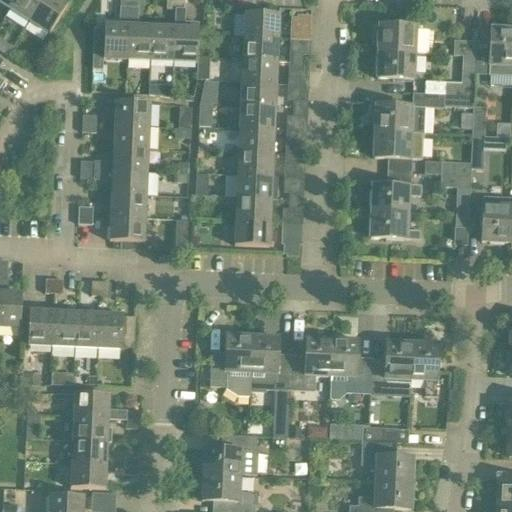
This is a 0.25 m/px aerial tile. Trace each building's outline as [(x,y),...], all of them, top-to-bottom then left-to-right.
[(0,0),(0,5),(9,11),(16,0),(0,0)] [(16,0),(9,11),(28,24),(43,0),(16,0)] [(43,0),(28,24),(49,36),(68,7),(56,0),(43,0)] [(103,54),(103,61),(126,62),(129,0),(120,0),(120,9),(119,24),(104,23),(104,30),(94,29),(93,54),(103,54)] [(129,0),(126,62),(150,63),(152,28),(137,28),(137,0),(129,0)] [(166,0),(166,11),(175,12),(175,0),(166,0)] [(173,64),(196,65),(198,25),(184,24),(185,11),(183,11),(183,0),(175,0),(175,12),(174,29),(173,64)] [(244,16),(243,40),(278,41),(279,17),(244,16)] [(311,18),(297,18),(296,27),(310,28),(311,18)] [(152,28),(150,63),(173,64),(174,29),(152,28)] [(414,56),(415,30),(378,28),(377,54),(414,56)] [(511,32),(490,31),(488,78),(511,78),(511,32)] [(432,36),(419,35),(419,62),(431,62),(432,36)] [(277,64),(278,41),(243,40),(242,62),(277,64)] [(461,87),(474,87),(476,45),(454,44),(453,58),(462,59),(461,87)] [(376,81),(413,82),(414,56),(377,54),(376,81)] [(303,57),(289,56),(289,65),(303,65),(303,57)] [(276,87),(277,64),(242,62),(241,86),(276,87)] [(289,65),(288,73),(308,74),(309,66),(303,65),(289,65)] [(241,86),(240,108),(275,110),(276,87),(241,86)] [(443,86),(442,97),(473,99),(474,87),(461,87),(443,86)] [(149,87),(148,98),(150,98),(156,99),(157,88),(149,87)] [(441,110),(472,112),(472,110),(473,99),(442,97),(441,110)] [(293,102),(293,111),(307,111),(307,103),(293,102)] [(115,104),(114,128),(149,130),(150,105),(115,104)] [(274,134),(275,110),(240,108),(239,132),(274,134)] [(423,110),(375,108),(374,135),(422,137),(423,110)] [(472,132),(471,139),(473,139),(484,139),(485,110),(472,110),(472,112),(472,116),(472,132)] [(293,111),(292,119),(306,120),(307,111),(293,111)] [(460,132),(472,132),(472,116),(460,116),(460,132)] [(82,118),(82,126),(96,127),(97,119),(82,118)] [(82,126),(81,135),(96,136),(96,127),(82,126)] [(113,151),(148,153),(149,130),(114,128),(113,151)] [(175,141),(190,141),(190,132),(175,131),(175,141)] [(239,132),(238,155),(273,157),(274,134),(239,132)] [(207,133),(206,145),(235,147),(235,135),(207,133)] [(372,161),(387,162),(421,163),(422,137),(374,135),(372,161)] [(470,166),(470,171),(483,172),(484,139),(473,139),(471,139),(470,166)] [(285,149),(285,157),(299,158),(299,149),(285,149)] [(80,164),(80,173),(147,176),(148,153),(113,151),(112,164),(94,164),(94,165),(80,164)] [(238,155),(237,178),(272,180),(273,157),(238,155)] [(284,166),(298,167),(299,158),(285,157),(284,166)] [(188,166),(178,165),(178,175),(188,176),(188,166)] [(440,178),(470,179),(470,171),(470,166),(440,165),(440,178)] [(111,197),(146,199),(147,176),(80,173),(79,181),(93,182),(93,183),(111,183),(111,197)] [(176,184),(186,185),(186,177),(176,177),(176,184)] [(235,201),(271,203),(277,203),(278,180),(272,180),(237,178),(235,201)] [(439,190),(457,191),(470,191),(470,179),(440,178),(439,190)] [(371,188),(370,214),(406,216),(407,198),(419,199),(420,188),(408,187),(408,189),(371,188)] [(457,191),(454,231),(467,232),(470,191),(457,191)] [(289,195),(288,203),(302,204),(303,195),(289,195)] [(111,197),(110,220),(145,222),(146,199),(111,197)] [(483,199),(481,244),(507,246),(509,209),(496,208),(497,200),(483,199)] [(235,201),(234,224),(269,226),(271,203),(235,201)] [(288,203),(288,212),(302,213),(302,204),(288,203)] [(78,210),(78,219),(92,219),(92,210),(78,210)] [(406,216),(370,214),(369,241),(419,243),(419,233),(406,233),(406,216)] [(78,219),(77,227),(92,228),(92,219),(78,219)] [(135,245),(144,245),(145,222),(110,220),(109,244),(120,244),(135,245)] [(176,224),(175,236),(187,236),(187,224),(176,224)] [(268,250),(269,226),(234,224),(233,248),(268,250)] [(283,247),(282,256),(286,256),(286,259),(298,259),(298,247),(283,247)] [(7,277),(7,263),(0,262),(0,329),(19,331),(21,296),(7,295),(7,277)] [(53,296),(54,282),(45,282),(44,296),(53,296)] [(62,297),(62,283),(54,282),(53,296),(62,297)] [(99,298),(100,284),(91,284),(90,298),(99,298)] [(107,299),(108,285),(100,284),(99,298),(107,299)] [(52,314),(28,313),(27,348),(51,349),(52,314)] [(75,315),(52,314),(51,349),(74,350),(75,315)] [(98,316),(75,315),(74,350),(96,351),(98,316)] [(122,317),(98,316),(96,351),(121,353),(121,351),(133,351),(134,319),(122,319),(122,317)] [(210,362),(210,367),(209,389),(231,390),(231,392),(233,396),(237,399),(249,400),(249,395),(250,376),(252,339),(225,338),(224,362),(210,362)] [(277,340),(252,339),(250,376),(249,395),(265,395),(265,392),(289,393),(290,365),(276,365),(277,340)] [(304,366),(290,365),(289,393),(313,394),(314,379),(330,380),(331,343),(305,341),(304,366)] [(331,343),(330,380),(329,401),(338,402),(345,395),(369,396),(370,369),(356,368),(357,344),(331,343)] [(384,369),(370,369),(369,396),(393,398),(394,383),(410,384),(411,346),(385,345),(384,369)] [(410,384),(425,385),(424,399),(435,400),(437,347),(411,346),(410,384)] [(34,388),(35,376),(23,376),(22,387),(34,388)] [(20,388),(21,379),(11,379),(10,387),(20,388)] [(73,420),(108,422),(126,423),(126,414),(126,413),(108,412),(109,398),(74,396),(73,420)] [(27,409),(26,418),(37,419),(37,415),(34,410),(27,409)] [(140,415),(126,414),(126,423),(140,424),(140,415)] [(108,422),(73,420),(72,443),(107,445),(110,445),(111,431),(107,431),(108,422)] [(139,432),(140,424),(126,423),(125,431),(139,432)] [(300,431),(288,430),(287,440),(300,440),(300,431)] [(389,431),(362,430),(361,444),(388,445),(389,431)] [(309,447),(328,448),(329,436),(309,435),(309,447)] [(254,463),(255,440),(228,438),(228,452),(203,451),(202,477),(239,479),(240,463),(254,463)] [(297,442),(295,468),(307,469),(309,443),(297,442)] [(72,443),(71,467),(106,468),(107,445),(72,443)] [(411,487),(412,461),(388,460),(388,445),(361,444),(360,468),(376,469),(375,486),(411,487)] [(124,469),(138,469),(138,461),(124,460),(124,469)] [(106,468),(71,467),(70,490),(104,492),(106,468)] [(123,477),(137,478),(138,469),(124,469),(123,477)] [(252,511),(253,496),(238,495),(239,479),(202,477),(201,503),(225,504),(225,511),(252,511)] [(511,483),(498,483),(497,511),(511,511),(511,483)] [(356,511),(385,511),(386,511),(398,511),(409,511),(411,487),(375,486),(375,501),(357,501),(357,509),(356,511)] [(47,511),(82,511),(83,499),(48,497),(47,511)]
